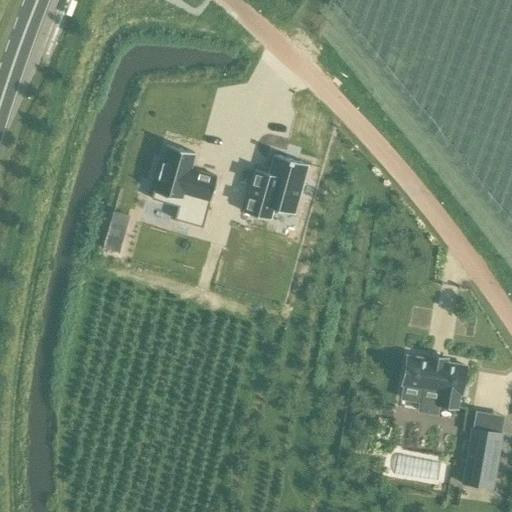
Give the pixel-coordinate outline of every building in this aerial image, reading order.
[(157,176),(151,198),(178,205),(174,218),(202,226),(217,176),(198,170),(197,172),(190,170),(190,168),(195,152),(167,144),(162,161),(158,160),(153,175),(157,176)] [(255,168),(243,211),(270,219),(273,207),(294,213),(307,164),(274,154),(269,172),(255,168)] [(107,224),(100,249),(115,253),(121,228),(107,224)] [(407,356),(402,384),(422,387),(418,411),(437,414),(439,404),(457,408),(459,394),(461,394),(466,366),(447,362),(447,358),(442,358),(441,362),(432,360),(433,356),(428,355),(427,359),(407,356)] [(465,485),(495,490),(504,435),(474,430),(465,485)]
